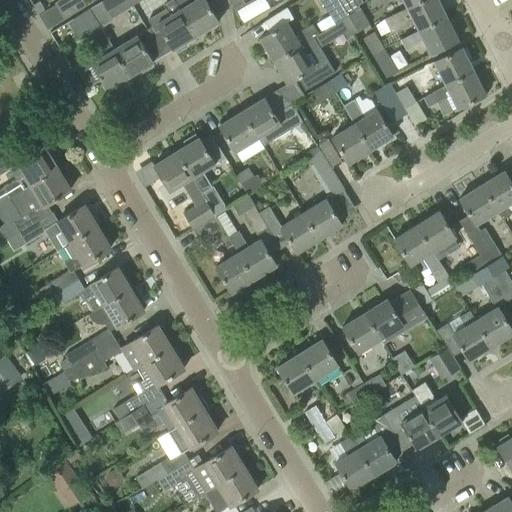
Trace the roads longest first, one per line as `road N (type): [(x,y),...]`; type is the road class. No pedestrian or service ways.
road 1 (residential): [(227,358),(101,156)]
road 2 (residential): [(101,156),(6,0)]
road 3 (residential): [(101,156),(259,65)]
road 4 (residential): [(319,511),(227,358)]
road 5 (residential): [(227,358),(361,271)]
road 6 (residential): [(381,185),(440,172),(511,129)]
